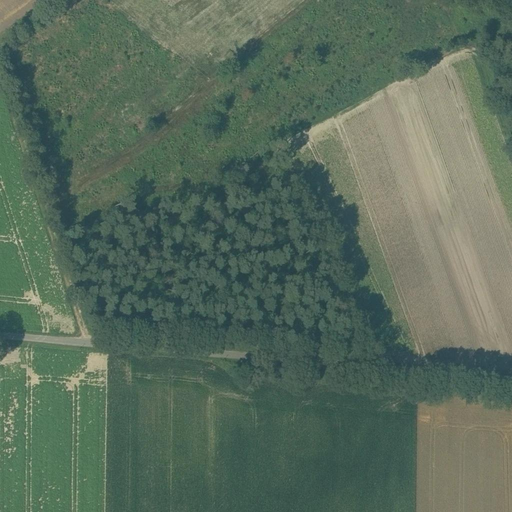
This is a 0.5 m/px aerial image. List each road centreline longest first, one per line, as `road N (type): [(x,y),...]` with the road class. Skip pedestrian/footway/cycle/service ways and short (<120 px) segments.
road 1 (unclassified): [(511,378),(0,335)]
road 2 (track): [(307,0),(171,125),(46,215)]
road 3 (track): [(0,74),(87,342)]
